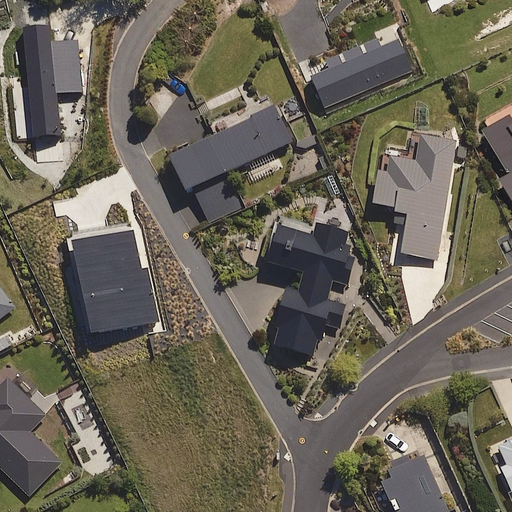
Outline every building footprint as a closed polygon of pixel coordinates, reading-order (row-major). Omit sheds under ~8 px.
[(313,82),(326,111),(412,72),(399,43),(313,82)] [(171,164),(190,200),(292,146),(274,110),(171,164)] [(511,177),(505,181),(511,193),(511,125),(491,137),(511,176),(511,177)] [(378,210),(398,213),(397,221),(409,223),(404,258),(439,263),(457,145),(423,139),(419,166),(385,161),(378,210)] [(346,245),(348,235),(318,229),(316,241),(280,234),(272,271),(307,278),(302,299),(289,296),(277,353),(314,360),(318,341),(326,342),(329,328),(342,330),(346,308),(329,305),(333,284),(350,288),(356,260),(349,258),(351,246),(346,245)] [(0,322),(16,309),(0,288),(0,322)] [(46,420),(8,383),(0,390),(0,470),(29,499),(62,466),(30,436),(46,420)] [(511,443),(499,450),(507,466),(498,470),(511,496),(511,494),(511,443)] [(447,511),(424,458),(390,473),(395,484),(385,488),(395,511),(447,511)]
